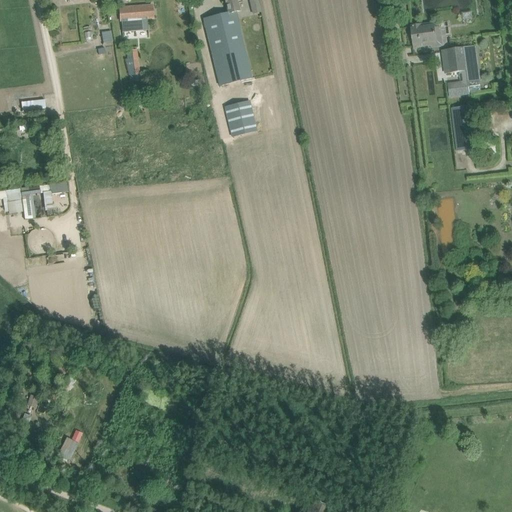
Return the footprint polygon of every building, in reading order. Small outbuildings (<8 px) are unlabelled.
[(226,4),(228,13),(237,11),(237,13),(241,12),(238,2),(244,0),(243,0),(224,0),(226,4)] [(154,20),(153,5),(119,8),(120,23),(122,23),(122,32),(149,30),(148,21),(154,20)] [(206,29),(211,53),(245,46),(237,13),(237,11),(228,13),(203,19),(206,29)] [(412,29),(411,29),(413,39),(414,47),(414,50),(441,46),(439,28),(437,28),(435,28),(434,26),(421,28),(421,25),(412,26),(412,29)] [(102,33),(104,44),(113,42),(111,31),(102,33)] [(245,46),(211,53),(219,88),(253,79),(245,46)] [(467,83),(468,83),(480,81),(476,46),(448,50),(451,73),(462,72),(463,83),(449,85),(450,97),(469,95),(467,83)] [(126,51),(129,76),(141,74),(137,50),(126,51)] [(225,110),(233,139),(258,132),(250,103),(225,110)] [(471,107),(461,108),(452,109),(457,152),(477,150),(471,107)] [(22,199),(25,220),(36,219),(33,195),(50,193),(50,188),(21,192),(22,199)] [(21,192),(6,193),(7,201),(22,199),(21,192)] [(323,511),(326,505),(315,501),(312,507),(316,509),(314,511),(323,511)]
